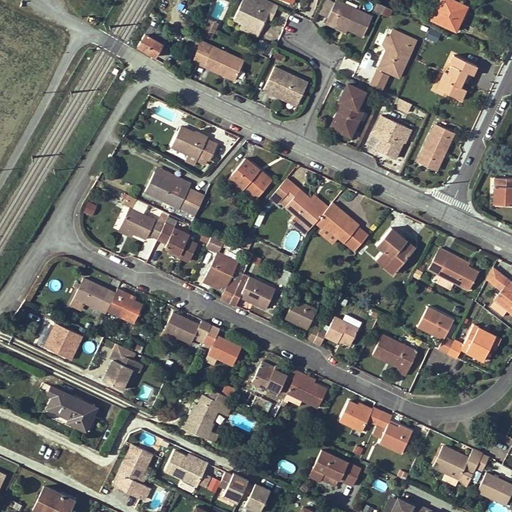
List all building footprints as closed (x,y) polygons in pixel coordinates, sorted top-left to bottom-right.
[(247,0),(242,0),(234,19),(242,23),(260,31),(270,12),(274,14),(279,5),(267,0),(255,0),(254,3),(247,0)] [(324,0),(320,11),(327,14),(331,0),(324,0)] [(348,29),(363,36),(372,16),(336,0),(335,0),(325,23),(334,27),(335,23),(348,29)] [(453,29),(459,16),(462,17),(467,6),(453,0),(440,0),(431,19),(453,29)] [(390,15),(392,7),(375,2),(373,11),(390,15)] [(462,17),(459,16),(453,29),(456,30),(462,17)] [(208,17),(205,23),(216,28),(218,22),(208,17)] [(200,22),(195,19),(175,65),(183,70),(190,52),(192,52),(199,34),(196,32),(200,22)] [(214,32),(216,28),(205,23),(203,27),(206,28),(214,32)] [(258,36),(260,31),(242,23),(240,28),(258,36)] [(346,32),(348,29),(335,23),(334,27),(346,32)] [(155,57),(168,35),(154,27),(150,25),(138,46),(155,57)] [(214,32),(206,28),(203,35),(211,38),(214,32)] [(386,48),(378,67),(399,77),(416,40),(392,29),(389,37),(393,39),(388,49),(386,48)] [(384,47),(386,48),(388,49),(393,39),(389,37),(384,47)] [(266,54),(271,44),(261,40),(256,50),(266,54)] [(235,80),(240,68),(244,60),(213,46),(204,66),(235,80)] [(369,68),(374,59),(364,54),(359,63),(369,68)] [(461,100),(466,90),(460,87),(463,80),(467,72),(471,74),(473,75),(477,66),(454,55),(449,64),(451,65),(448,73),(444,71),(440,81),(448,85),(444,92),(461,100)] [(299,99),(302,93),(308,82),(267,62),(257,86),(272,93),(272,92),(274,87),(299,99)] [(444,92),(448,85),(440,81),(436,88),(444,92)] [(358,119),(356,118),(360,109),(357,108),(365,92),(347,83),(339,100),(343,102),(342,106),(341,106),(334,119),(338,127),(346,130),(348,127),(353,130),(358,119)] [(299,99),(274,87),(272,92),(298,104),(299,99)] [(396,157),(403,141),(404,139),(402,138),(407,126),(381,114),(372,134),(381,138),(385,140),(380,150),(396,157)] [(334,119),(331,127),(350,136),(353,130),(348,127),(346,130),(338,127),(334,119)] [(417,161),(428,166),(430,162),(438,166),(443,157),(439,155),(441,151),(446,150),(452,139),(447,137),(449,130),(435,123),(417,161)] [(205,160),(214,141),(181,126),(172,146),(205,160)] [(403,141),(406,142),(412,129),(407,126),(402,138),(404,139),(403,141)] [(449,130),(447,137),(452,139),(455,132),(449,130)] [(381,138),(376,148),(380,150),(385,140),(381,138)] [(270,182),(257,172),(260,169),(246,157),(228,177),(254,200),(270,182)] [(157,167),(155,172),(189,187),(191,182),(157,167)] [(260,169),(257,172),(270,182),(272,179),(260,169)] [(196,214),(205,195),(189,187),(155,172),(145,191),(196,214)] [(137,176),(133,185),(140,188),(144,179),(137,176)] [(493,203),(511,204),(511,178),(495,177),(493,203)] [(315,222),(325,210),(311,197),(294,183),(283,196),(290,201),(285,206),(310,227),(315,222)] [(329,206),(314,194),(311,197),(325,210),(329,206)] [(92,215),(97,204),(87,200),(83,211),(92,215)] [(345,216),(347,214),(332,202),(329,206),(325,210),(315,222),(323,228),(326,226),(338,236),(355,250),(368,235),(357,226),(359,224),(351,218),(350,220),(345,216)] [(130,207),(120,226),(123,227),(131,231),(146,238),(149,234),(157,238),(164,223),(130,207)] [(164,223),(174,227),(177,220),(168,216),(164,223)] [(189,234),(174,227),(164,223),(157,238),(167,242),(165,246),(174,250),(181,253),(180,256),(189,260),(197,243),(187,239),(189,234)] [(326,226),(323,228),(320,232),(332,243),(338,236),(326,226)] [(129,236),(131,231),(123,227),(121,232),(129,236)] [(383,250),(375,259),(383,266),(389,260),(398,267),(415,247),(391,227),(376,244),(383,250)] [(201,232),(198,243),(218,249),(222,238),(201,232)] [(245,240),(247,237),(243,235),(238,246),(242,248),(245,240)] [(242,248),(248,251),(252,243),(245,240),(242,248)] [(432,259),(443,264),(449,252),(438,247),(432,259)] [(205,276),(227,286),(224,291),(221,298),(229,302),(240,281),(231,277),(238,261),(217,251),(205,276)] [(478,272),(464,264),(454,259),(455,256),(449,252),(443,264),(432,259),(427,269),(438,274),(455,283),(468,290),(478,272)] [(252,254),(249,260),(259,264),(261,258),(252,254)] [(464,264),(465,261),(455,256),(454,259),(464,264)] [(398,267),(389,260),(383,266),(392,274),(398,267)] [(417,269),(413,276),(418,278),(421,271),(417,269)] [(243,273),(240,281),(229,302),(236,305),(240,296),(266,308),(275,288),(243,273)] [(451,291),(455,283),(438,274),(434,282),(451,291)] [(203,281),(224,291),(227,286),(205,276),(203,281)] [(83,278),(81,283),(78,289),(74,297),(106,312),(107,309),(115,293),(83,278)] [(511,281),(509,279),(494,299),(507,309),(511,313),(511,281)] [(134,322),(143,303),(134,299),(123,294),(124,290),(118,287),(115,293),(107,309),(134,322)] [(124,290),(123,294),(134,299),(136,296),(124,290)] [(479,293),(476,300),(480,302),(484,295),(479,293)] [(344,305),(347,299),(339,295),(336,302),(344,305)] [(285,317),(307,328),(313,316),(317,308),(295,298),(285,317)] [(502,316),(507,309),(494,299),(489,306),(502,316)] [(447,353),(454,341),(445,336),(453,319),(427,306),(417,326),(442,340),(438,348),(447,353)] [(199,324),(173,311),(164,330),(177,337),(191,343),(193,337),(203,341),(211,323),(202,319),(199,324)] [(345,314),(342,320),(358,327),(361,321),(345,314)] [(323,320),(313,316),(307,328),(311,330),(313,325),(320,328),(323,320)] [(339,339),(350,344),(358,327),(342,320),(334,316),(327,331),(320,328),(314,341),(320,344),(325,336),(337,342),(339,339)] [(220,328),(211,323),(203,341),(211,346),(208,353),(232,365),(241,346),(217,334),(220,328)] [(44,347),(70,359),(82,336),(56,324),(52,331),(55,332),(53,337),(50,336),(44,347)] [(500,338),(473,324),(463,344),(463,345),(467,347),(465,351),(482,359),(489,346),(495,349),(500,338)] [(320,328),(313,325),(311,330),(306,338),(313,342),(314,341),(320,328)] [(175,342),(177,337),(164,330),(161,336),(175,342)] [(396,370),(405,374),(416,353),(405,348),(407,346),(382,334),(373,353),(386,359),(387,357),(399,364),(399,365),(396,370)] [(463,345),(463,344),(454,339),(454,341),(447,353),(456,357),(461,349),(463,345)] [(141,363),(114,350),(110,358),(112,359),(103,380),(122,389),(132,368),(137,371),(141,363)] [(205,354),(203,360),(213,363),(215,357),(205,354)] [(386,359),(399,365),(399,364),(387,357),(386,359)] [(275,367),(261,360),(259,365),(272,372),(275,367)] [(272,372),(259,365),(251,381),(284,398),(287,392),(297,370),(290,367),(288,371),(276,365),(275,367),(272,372)] [(304,373),(297,370),(287,392),(302,400),(317,407),(326,389),(313,382),(302,377),(304,373)] [(304,373),(302,377),(313,382),(315,378),(306,374),(304,373)] [(137,397),(146,401),(153,387),(143,383),(137,397)] [(231,398),(235,389),(225,384),(221,393),(227,396),(231,398)] [(70,418),(68,421),(85,430),(97,407),(56,387),(47,407),(70,418)] [(196,411),(192,409),(184,428),(213,441),(216,434),(210,432),(220,411),(227,414),(230,407),(223,404),(227,396),(221,393),(213,389),(209,398),(203,395),(198,405),(196,411)] [(299,407),(302,400),(287,392),(284,398),(283,400),(299,407)] [(383,411),(373,406),(371,411),(349,399),(339,419),(361,431),(367,419),(377,424),(383,411)] [(398,426),(389,421),(390,419),(391,415),(383,411),(377,424),(385,428),(381,436),(379,441),(401,452),(411,430),(399,424),(398,426)] [(377,424),(372,432),(381,436),(385,428),(377,424)] [(122,462),(142,471),(151,452),(131,443),(122,462)] [(460,479),(459,481),(466,485),(475,466),(482,452),(472,447),(468,456),(442,444),(432,466),(444,472),(460,479)] [(352,485),(360,468),(320,449),(312,466),(352,485)] [(182,478),(195,484),(197,481),(204,467),(206,462),(199,458),(197,462),(186,456),(172,450),(163,470),(182,478)] [(489,455),(482,452),(475,466),(482,469),(489,455)] [(186,456),(197,462),(199,458),(188,453),(186,456)] [(111,484),(139,497),(145,484),(140,482),(137,481),(142,471),(122,462),(111,484)] [(197,481),(205,484),(211,470),(204,467),(197,481)] [(237,480),(230,477),(231,475),(224,471),(222,476),(217,485),(225,489),(222,495),(236,502),(249,509),(252,502),(261,506),(269,490),(260,486),(258,490),(251,487),(253,485),(246,481),(247,479),(238,476),(237,480)] [(505,504),(511,490),(511,483),(486,471),(477,490),(505,504)] [(457,485),(459,481),(460,479),(444,472),(441,478),(457,485)] [(182,478),(179,485),(192,491),(195,484),(182,478)] [(37,511),(64,511),(70,497),(45,484),(32,510),(37,511)] [(148,486),(145,484),(139,497),(142,499),(148,486)] [(64,511),(67,511),(74,499),(70,497),(64,511)] [(415,503),(411,502),(410,504),(405,501),(398,498),(391,511),(431,511),(427,510),(426,511),(423,511),(420,510),(413,507),(415,503)]
